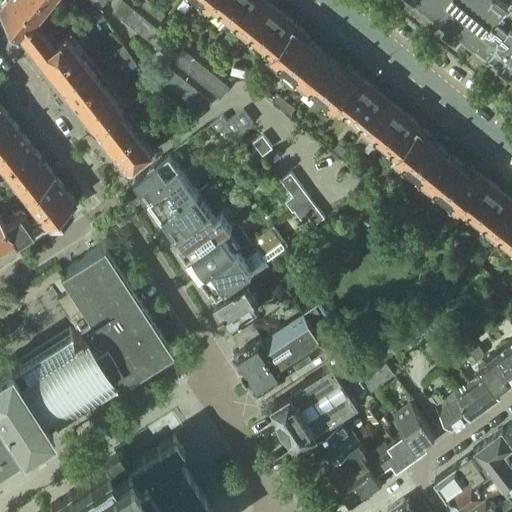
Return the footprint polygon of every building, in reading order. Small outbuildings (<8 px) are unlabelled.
[(22,30),(38,17),(52,0),(5,0),(5,1),(8,5),(4,8),(22,30)] [(124,0),(120,0),(117,4),(124,10),(129,4),(124,0)] [(144,0),(142,4),(151,12),(156,5),(148,0),(144,0)] [(232,23),(240,29),(263,0),(212,0),(209,4),(216,10),(219,6),(236,19),(232,23)] [(263,48),(270,54),(296,21),(282,9),(280,11),(267,0),(263,0),(240,29),(247,35),(250,31),(267,44),(263,48)] [(511,0),(507,0),(506,0),(424,0),(449,20),(446,23),(459,34),(462,30),(484,48),(509,69),(511,70),(511,0)] [(117,4),(112,10),(119,16),(124,10),(117,4)] [(129,4),(124,10),(131,16),(136,10),(129,4)] [(156,5),(151,12),(160,19),(165,13),(156,5)] [(124,10),(119,16),(127,22),(131,16),(124,10)] [(136,10),(131,16),(139,22),(143,16),(136,10)] [(105,17),(101,11),(90,16),(93,23),(105,17)] [(131,16),(127,22),(134,27),(139,22),(131,16)] [(143,16),(139,22),(146,27),(151,21),(143,16)] [(22,30),(53,70),(81,48),(68,32),(56,41),(38,17),(22,30)] [(151,21),(146,27),(153,33),(158,27),(151,21)] [(292,76),(299,82),(326,51),(309,37),(312,34),(296,21),(270,54),(267,57),(276,63),(279,59),(295,73),(292,76)] [(139,22),(134,27),(141,33),(146,27),(139,22)] [(146,27),(141,33),(148,39),(153,33),(146,27)] [(158,27),(153,33),(160,39),(165,33),(158,27)] [(153,33),(148,39),(155,45),(160,39),(153,33)] [(165,33),(160,39),(167,45),(172,39),(165,33)] [(160,39),(155,45),(163,51),(167,45),(160,39)] [(172,39),(167,45),(175,51),(179,45),(172,39)] [(130,53),(123,44),(117,48),(124,58),(130,53)] [(167,45),(163,51),(170,57),(175,51),(167,45)] [(179,45),(175,51),(182,57),(187,51),(179,45)] [(75,99),(103,77),(81,48),(53,70),(75,99)] [(204,54),(212,61),(217,55),(208,48),(204,54)] [(175,51),(170,57),(177,62),(182,57),(175,51)] [(187,51),(182,57),(189,62),(194,57),(187,51)] [(331,108),(333,105),(359,72),(346,61),(343,64),(326,51),(299,82),(307,88),(310,84),(326,97),(323,102),(331,108)] [(130,53),(124,58),(130,68),(137,63),(130,53)] [(217,55),(212,61),(221,68),(226,62),(217,55)] [(182,57),(177,62),(184,68),(189,62),(182,57)] [(194,57),(189,62),(196,68),(201,62),(194,57)] [(161,59),(156,65),(163,71),(168,65),(161,59)] [(189,62),(184,68),(191,74),(196,68),(189,62)] [(201,62),(196,68),(203,74),(208,68),(201,62)] [(156,65),(151,71),(158,77),(163,71),(156,65)] [(168,65),(163,71),(170,77),(175,71),(168,65)] [(196,68),(191,74),(199,80),(203,74),(196,68)] [(208,68),(203,74),(211,80),(215,74),(208,68)] [(163,71),(158,77),(166,83),(170,77),(163,71)] [(175,71),(170,77),(178,83),(182,77),(175,71)] [(357,124),(364,130),(388,99),(373,86),(374,85),(359,72),(333,105),(341,110),(344,106),(360,120),(357,124)] [(203,74),(199,80),(206,86),(211,80),(203,74)] [(215,74),(211,80),(218,86),(222,80),(215,74)] [(125,105),(103,77),(75,99),(97,127),(123,107),(125,105)] [(170,77),(166,83),(173,89),(178,83),(170,77)] [(182,77),(178,83),(185,88),(190,83),(182,77)] [(211,80),(206,86),(213,92),(218,86),(211,80)] [(222,80),(218,86),(225,92),(229,86),(222,80)] [(178,83),(173,89),(180,94),(185,88),(178,83)] [(190,83),(185,88),(192,94),(197,88),(190,83)] [(218,86),(213,92),(220,97),(225,92),(218,86)] [(185,88),(180,94),(187,100),(192,94),(185,88)] [(197,88),(192,94),(199,100),(204,94),(197,88)] [(172,98),(163,91),(158,97),(168,104),(172,98)] [(271,98),(281,105),(286,99),(276,92),(271,98)] [(192,94),(187,100),(194,106),(199,100),(192,94)] [(204,94),(199,100),(206,106),(211,100),(204,94)] [(172,98),(168,104),(177,111),(182,104),(172,98)] [(286,99),(281,105),(290,113),(295,107),(286,99)] [(395,154),(420,122),(404,109),(403,111),(388,99),(364,130),(371,136),(375,132),(391,145),(387,149),(395,154)] [(199,100),(194,106),(202,112),(206,106),(199,100)] [(0,121),(10,114),(0,101),(0,121)] [(210,122),(224,140),(253,119),(243,106),(225,119),(221,114),(210,122)] [(139,127),(123,107),(97,127),(113,147),(139,127)] [(31,142),(10,114),(0,121),(0,163),(1,165),(31,142)] [(424,183),(449,151),(430,136),(433,132),(420,122),(395,154),(392,158),(400,164),(403,159),(420,173),(416,177),(424,183)] [(155,147),(139,127),(113,147),(128,167),(155,147)] [(263,153),(273,146),(263,133),(253,140),(263,153)] [(53,170),(31,142),(1,165),(23,193),(53,170)] [(334,148),(343,155),(348,149),(338,142),(334,148)] [(348,149),(343,155),(352,163),(357,157),(348,149)] [(136,176),(150,196),(185,171),(171,151),(136,176)] [(455,209),(458,206),(484,174),(470,163),(467,166),(449,151),(424,183),(431,189),(434,185),(451,198),(447,202),(455,209)] [(75,199),(53,170),(23,193),(36,211),(47,226),(71,211),(67,204),(75,199)] [(150,196),(164,215),(199,190),(185,171),(150,196)] [(301,183),(291,171),(281,178),(291,191),(301,183)] [(488,231),(511,199),(496,187),(498,185),(484,174),(458,206),(465,211),(468,207),(484,221),(481,225),(488,231)] [(293,209),(311,196),(303,187),(286,200),(293,209)] [(164,215),(178,234),(213,209),(199,190),(164,215)] [(396,198),(405,206),(410,200),(400,192),(396,198)] [(414,197),(411,201),(419,207),(422,203),(414,197)] [(511,250),(511,199),(488,231),(496,237),(499,233),(511,243),(511,249),(511,250)] [(410,200),(405,206),(414,213),(419,207),(411,201),(410,200)] [(325,215),(318,206),(308,213),(315,223),(325,215)] [(217,214),(213,209),(178,234),(183,240),(179,243),(188,256),(227,228),(233,224),(223,210),(217,214)] [(39,232),(47,226),(36,211),(28,217),(25,211),(19,210),(4,220),(0,213),(0,244),(13,235),(15,238),(35,225),(39,232)] [(275,223),(253,238),(263,252),(285,237),(275,223)] [(202,275),(239,249),(241,247),(227,228),(188,256),(202,275)] [(56,417),(57,416),(57,415),(114,379),(116,378),(115,378),(125,371),(129,376),(172,348),(169,342),(168,343),(159,330),(160,329),(159,328),(150,315),(151,315),(150,314),(149,314),(141,301),(141,300),(141,299),(140,300),(131,287),(132,286),(131,285),(131,286),(122,272),(123,272),(122,271),(121,271),(118,267),(113,258),(113,256),(112,257),(108,250),(103,244),(104,243),(103,242),(95,247),(59,270),(69,285),(56,293),(76,324),(71,327),(70,326),(18,359),(19,361),(13,365),(9,359),(8,359),(0,364),(0,456),(21,443),(22,445),(52,426),(51,425),(52,425),(48,420),(55,415),(56,417)] [(457,250),(467,257),(472,250),(462,243),(457,250)] [(253,267),(239,249),(202,275),(211,288),(213,286),(218,293),(249,271),(254,278),(271,266),(265,258),(253,267)] [(472,250),(467,257),(476,264),(481,257),(472,250)] [(494,281),(502,289),(507,284),(500,275),(494,281)] [(227,323),(228,324),(258,305),(254,298),(257,296),(246,280),(213,300),(219,310),(218,310),(221,317),(227,324),(227,323)] [(323,348),(341,336),(317,301),(263,336),(260,333),(253,321),(232,335),(239,346),(232,350),(258,390),(323,348)] [(350,350),(341,336),(323,348),(332,362),(350,350)] [(511,336),(499,346),(511,363),(511,336)] [(479,343),(470,350),(477,360),(486,353),(479,343)] [(500,392),(511,382),(511,363),(499,346),(478,362),(484,369),(500,392)] [(366,374),(350,350),(332,362),(273,399),(280,410),(279,410),(292,430),(293,430),(300,440),(358,402),(355,396),(366,387),(369,391),(393,372),(385,361),(360,380),(359,379),(366,374)] [(457,365),(466,358),(461,353),(453,359),(457,365)] [(500,392),(484,369),(468,380),(485,403),(500,392)] [(471,413),(485,403),(468,380),(461,386),(452,374),(446,378),(455,390),(471,413)] [(435,403),(442,398),(437,390),(429,395),(435,403)] [(452,427),(471,413),(455,390),(436,405),(452,427)] [(377,425),(373,420),(386,412),(377,399),(368,405),(372,410),(367,414),(370,417),(368,418),(370,421),(367,423),(371,429),(377,425)] [(392,412),(406,430),(420,450),(427,445),(425,440),(434,433),(411,399),(392,412)] [(324,458),(359,435),(344,415),(310,438),(324,458)] [(511,438),(504,427),(502,425),(476,446),(511,490),(511,458),(510,456),(511,454),(511,438)] [(402,463),(420,450),(406,430),(388,442),(392,449),(402,463)] [(174,433),(133,460),(111,474),(110,472),(111,472),(108,467),(104,470),(105,471),(90,480),(89,479),(85,482),(86,483),(70,493),(70,492),(66,495),(66,496),(52,505),(51,504),(47,507),(48,509),(43,511),(203,511),(211,507),(179,456),(177,457),(173,452),(182,446),(174,433)] [(359,435),(324,458),(341,482),(371,461),(372,463),(392,449),(388,442),(386,440),(369,451),(359,438),(361,437),(359,435)] [(472,448),(457,460),(472,478),(477,485),(478,484),(492,474),(472,448)] [(392,449),(372,463),(382,477),(397,466),(397,467),(402,463),(392,449)] [(448,496),(472,478),(457,460),(435,477),(448,496)] [(382,478),(382,477),(372,463),(371,461),(341,482),(340,483),(352,500),(382,478)] [(481,488),(478,484),(477,485),(472,478),(448,496),(459,511),(461,511),(496,488),(500,485),(495,478),(481,488)] [(500,511),(506,508),(511,503),(511,499),(509,495),(495,505),(490,498),(498,492),(496,488),(461,511),(500,511)] [(386,508),(389,511),(413,511),(402,496),(386,508)]
